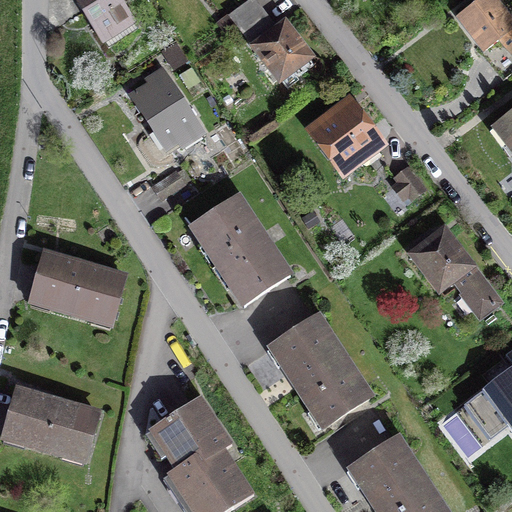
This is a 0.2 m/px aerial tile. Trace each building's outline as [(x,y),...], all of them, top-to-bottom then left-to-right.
[(77,0),(109,48),(138,29),(122,3),(126,0),(77,0)] [(253,0),(251,0),(230,17),(240,30),(263,12),(253,0)] [(511,74),(511,27),(490,0),(485,0),(461,19),(508,78),(511,74)] [(274,27),(263,12),(240,30),(254,49),(272,35),(269,31),(274,27)] [(312,62),(285,26),(272,35),(254,49),(281,85),(312,62)] [(199,126),(167,77),(133,100),(165,149),(199,126)] [(377,146),(349,109),(316,134),(344,171),(377,146)] [(511,115),(496,127),(511,148),(511,115)] [(425,192),(408,170),(396,179),(400,184),(393,188),(402,201),(409,196),(413,201),(425,192)] [(176,173),(153,189),(162,201),(185,185),(176,173)] [(291,278),(239,198),(192,228),(244,308),(291,278)] [(498,304),(444,233),(413,257),(440,292),(454,282),(481,317),(498,304)] [(125,281),(43,258),(31,302),(112,325),(125,281)] [(370,399),(318,320),(273,350),(324,429),(370,399)] [(511,370),(470,403),(486,423),(498,414),(511,431),(511,370)] [(98,417),(17,394),(4,438),(86,461),(98,417)] [(230,511),(253,496),(223,451),(231,446),(200,400),(150,433),(176,472),(169,477),(191,511),(230,511)] [(444,511),(398,441),(352,471),(379,511),(444,511)]
